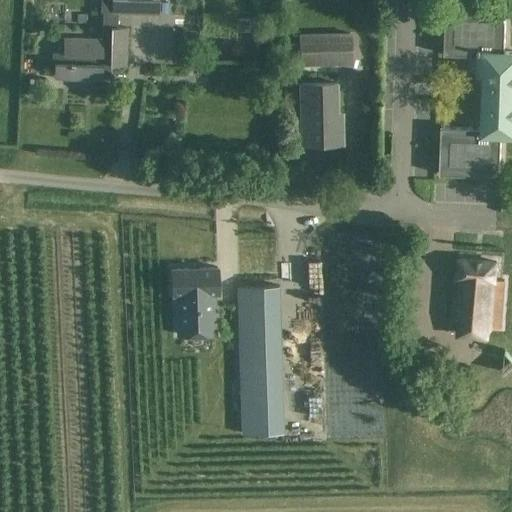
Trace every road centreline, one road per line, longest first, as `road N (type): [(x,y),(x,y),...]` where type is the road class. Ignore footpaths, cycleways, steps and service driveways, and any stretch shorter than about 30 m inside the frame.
road 1 (residential): [(394,213),(0,172)]
road 2 (residential): [(403,0),(394,213)]
